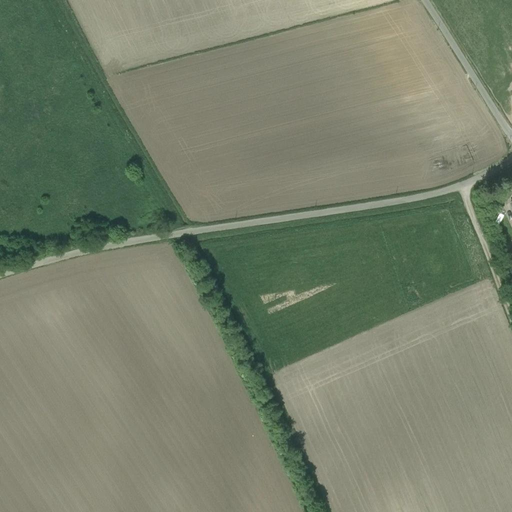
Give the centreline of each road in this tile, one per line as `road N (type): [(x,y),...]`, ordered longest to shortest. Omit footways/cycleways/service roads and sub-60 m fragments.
road 1 (unclassified): [(511,158),(434,194),(91,249),(0,274)]
road 2 (residential): [(511,139),(424,0)]
road 3 (track): [(511,316),(459,185)]
